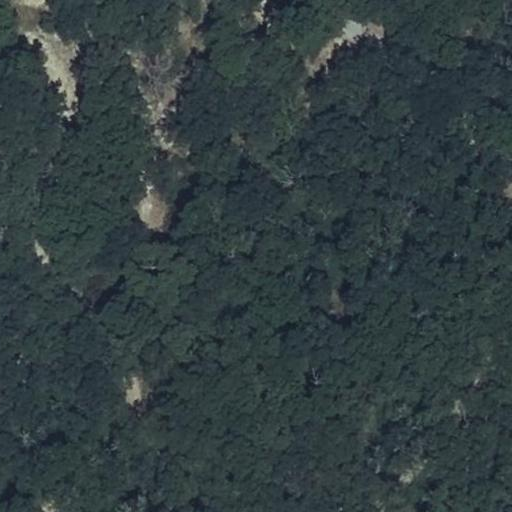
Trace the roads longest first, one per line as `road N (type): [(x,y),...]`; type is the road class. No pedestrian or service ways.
road 1 (track): [(511,172),(412,77),(346,26),(294,0)]
road 2 (track): [(369,511),(511,345)]
